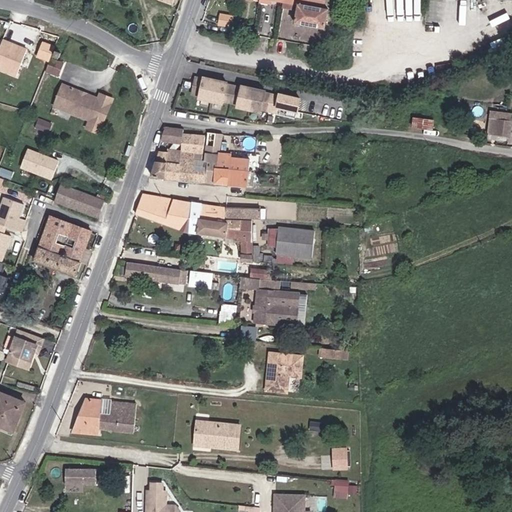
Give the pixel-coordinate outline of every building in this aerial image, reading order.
[(283,0),(283,2),(297,4),(297,8),(294,23),(326,29),(329,8),(321,7),(322,0),(283,0)] [(220,13),(219,24),(232,25),(233,13),(220,13)] [(0,68),(15,75),(26,48),(2,39),(0,42),(0,68)] [(61,66),(48,61),(43,74),(55,79),(61,66)] [(212,80),(204,79),(201,95),(209,96),(208,100),(231,105),(232,101),(247,104),(246,108),(270,113),(270,109),(278,111),(279,106),(306,111),(309,99),(293,96),(293,98),(288,97),(274,93),(274,91),(268,90),(268,92),(257,90),(257,88),(251,87),(251,88),(235,85),(235,83),(229,82),(229,84),(218,82),(218,80),(212,78),(212,80)] [(72,90),(62,86),(53,108),(90,122),(87,130),(100,135),(113,100),(100,95),(98,100),(88,96),(84,99),(73,94),(72,90)] [(511,136),(511,134),(511,123),(511,112),(491,110),(489,134),(511,136)] [(433,129),(434,119),(417,116),(414,116),(412,126),(433,129)] [(48,133),(51,125),(39,120),(36,128),(48,133)] [(150,175),(179,178),(184,132),(184,129),(167,126),(150,175)] [(195,157),(204,159),(206,135),(184,132),(179,178),(192,180),(195,157)] [(202,181),(217,182),(223,134),(206,132),(206,135),(204,159),(202,181)] [(217,182),(229,184),(248,186),(251,157),(238,155),(239,135),(223,134),(217,182)] [(256,157),(258,137),(239,135),(238,155),(251,157),(256,157)] [(52,179),(61,159),(28,146),(20,167),(52,179)] [(97,219),(104,202),(62,187),(56,205),(97,219)] [(137,214),(190,233),(190,231),(193,202),(181,200),(144,192),(137,214)] [(18,219),(23,206),(4,199),(0,210),(0,225),(6,228),(14,231),(18,219)] [(193,202),(190,231),(198,232),(204,204),(193,202)] [(204,204),(198,232),(227,238),(240,239),(241,261),(254,262),(254,220),(226,218),(227,207),(204,204)] [(261,210),(227,207),(226,218),(254,220),(260,220),(261,210)] [(75,278),(93,232),(51,218),(34,263),(75,278)] [(25,221),(18,219),(14,231),(21,233),(25,221)] [(278,265),(295,267),(296,257),(313,259),(316,231),(268,227),(268,233),(263,232),(262,240),(268,240),(268,246),(277,247),(277,255),(279,255),(278,265)] [(0,263),(2,264),(11,238),(4,235),(0,233),(0,263)] [(181,269),(128,262),(126,276),(179,284),(181,270),(181,269)] [(260,278),(271,279),(272,270),(234,266),(233,275),(242,276),(260,278)] [(185,285),(187,271),(181,270),(179,284),(185,285)] [(242,276),(241,286),(255,287),(256,287),(256,286),(259,285),(260,278),(242,276)] [(260,278),(259,285),(259,288),(281,290),(282,280),(271,279),(260,278)] [(0,298),(7,301),(13,287),(3,283),(0,292),(0,298)] [(281,290),(259,288),(257,305),(256,309),(256,311),(255,322),(277,324),(277,323),(297,325),(301,292),(281,290)] [(236,325),(237,313),(221,311),(220,323),(236,325)] [(256,339),(257,325),(242,324),(241,338),(256,339)] [(30,369),(36,352),(38,346),(41,347),(44,339),(20,331),(9,362),(30,369)] [(320,347),(320,356),(349,358),(349,349),(320,347)] [(273,372),(269,371),(268,390),(288,392),(289,376),(302,378),(304,358),(270,355),(269,366),(273,366),(273,372)] [(0,428),(13,433),(25,406),(0,395),(0,428)] [(133,433),(136,404),(87,398),(74,431),(99,434),(99,429),(133,433)] [(210,445),(238,448),(241,426),(201,422),(198,446),(209,448),(210,445)] [(322,434),(323,425),(308,425),(308,433),(322,434)] [(348,472),(349,451),(339,451),(338,458),(335,458),(334,471),(348,472)] [(97,486),(97,469),(66,467),(65,484),(97,486)] [(166,479),(154,478),(154,486),(150,486),(149,506),(151,507),(150,511),(182,511),(183,507),(179,502),(169,501),(170,487),(166,487),(166,479)] [(348,493),(348,483),(336,483),(335,492),(348,493)] [(351,483),(349,492),(356,495),(359,486),(351,483)] [(307,511),(308,510),(309,494),(275,493),(275,509),(277,509),(276,511),(307,511)]
